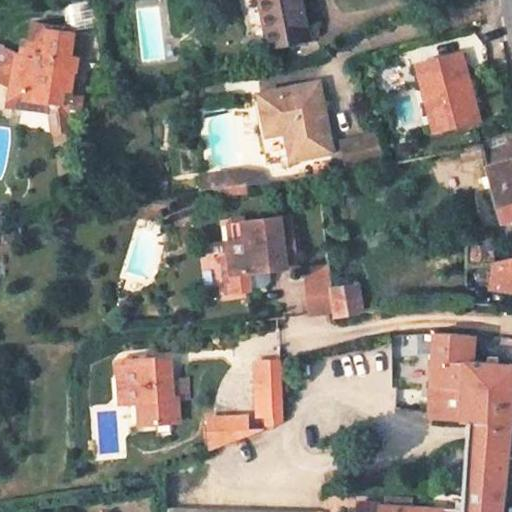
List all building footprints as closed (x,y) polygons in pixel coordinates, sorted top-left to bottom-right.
[(312,39),(305,0),(264,0),(273,47),(312,39)] [(18,52),(18,55),(23,56),(22,65),(16,64),(12,63),(11,69),(8,85),(7,86),(12,87),(21,89),(20,98),(21,98),(41,101),(41,102),(46,103),(47,98),(48,94),(48,92),(66,96),(70,72),(72,71),(79,34),(77,34),(54,30),(55,25),(32,21),(29,38),(27,38),(21,37),(18,52)] [(18,52),(0,48),(0,67),(11,69),(12,63),(16,64),(22,65),(23,56),(18,55),(18,52)] [(465,53),(418,66),(436,134),(483,121),(465,53)] [(0,83),(8,85),(11,69),(0,67),(0,83)] [(319,100),(317,84),(259,94),(263,123),(258,125),(264,163),(333,151),(324,99),(319,100)] [(9,105),(39,111),(41,102),(41,101),(21,98),(20,98),(21,89),(12,87),(9,105)] [(66,96),(48,92),(48,94),(47,98),(64,101),(66,96)] [(511,215),(511,128),(479,140),(482,150),(500,219),(511,215)] [(376,132),(340,141),(346,166),(383,158),(376,132)] [(479,140),(453,147),(455,156),(482,150),(479,140)] [(216,188),(261,182),(260,175),(242,173),(214,177),(216,188)] [(200,191),(216,188),(214,177),(198,180),(200,191)] [(272,267),(297,264),(291,224),(281,226),(280,215),(240,220),(242,238),(233,239),(225,240),(227,257),(230,274),(225,275),(227,292),(250,289),(248,271),(257,269),(256,264),(271,262),(272,267)] [(231,222),(233,239),(242,238),(240,220),(231,222)] [(413,307),(457,302),(470,301),(468,260),(467,234),(417,239),(416,235),(409,237),(410,250),(412,250),(414,274),(411,275),(413,307)] [(501,258),(508,292),(511,292),(511,254),(511,255),(509,255),(501,258)] [(331,288),(330,275),(307,278),(312,314),(334,312),(331,288)] [(360,314),(357,286),(331,288),(334,312),(334,317),(360,314)] [(121,300),(118,309),(126,312),(129,303),(121,300)] [(467,421),(461,508),(379,504),(378,511),(500,511),(511,395),(511,358),(468,356),(470,333),(435,331),(430,418),(455,418),(467,421)] [(130,378),(131,402),(140,402),(141,425),(156,424),(156,438),(170,437),(170,424),(179,424),(178,400),(173,401),(172,376),(172,360),(130,361),(122,361),(121,361),(119,362),(120,378),(121,378),(122,378),(130,378)] [(282,383),(281,360),(257,360),(257,383),(282,383)] [(122,378),(123,402),(131,402),(130,378),(122,378)] [(283,415),(282,383),(257,383),(257,415),(262,415),(283,415)] [(262,415),(266,426),(283,419),(283,415),(262,415)] [(246,416),(229,418),(232,440),(247,434),(246,416)] [(229,418),(208,421),(210,448),(232,440),(229,418)]
